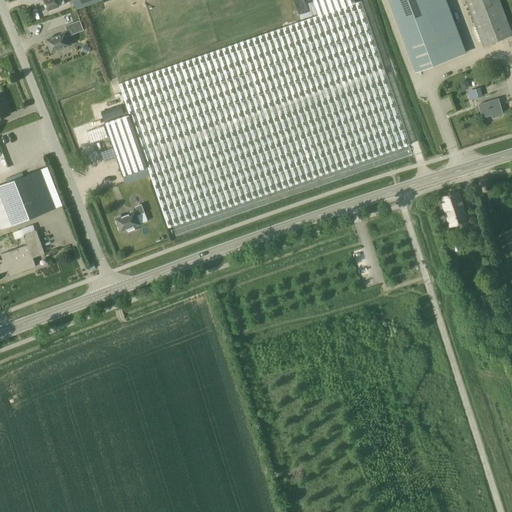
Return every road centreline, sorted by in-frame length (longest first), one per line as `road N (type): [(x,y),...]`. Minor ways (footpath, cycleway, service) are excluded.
road 1 (tertiary): [(111,291),(511,154)]
road 2 (unclassified): [(111,291),(0,1)]
